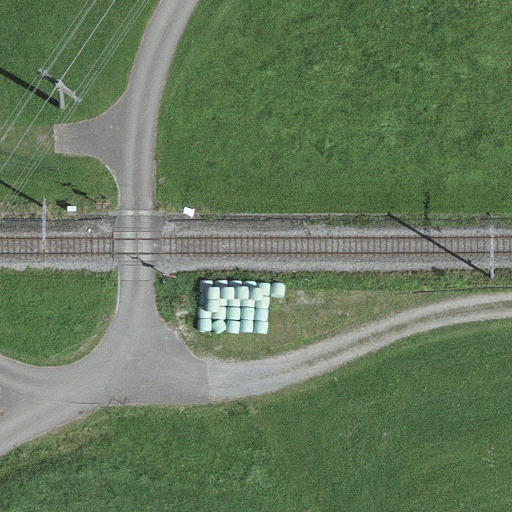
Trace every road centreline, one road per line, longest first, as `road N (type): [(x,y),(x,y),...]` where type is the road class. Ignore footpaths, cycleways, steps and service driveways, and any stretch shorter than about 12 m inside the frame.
road 1 (unclassified): [(181,0),(144,87),(131,353),(111,375),(0,437)]
road 2 (track): [(131,353),(200,377),(237,378),(325,357),(408,323),(511,304)]
